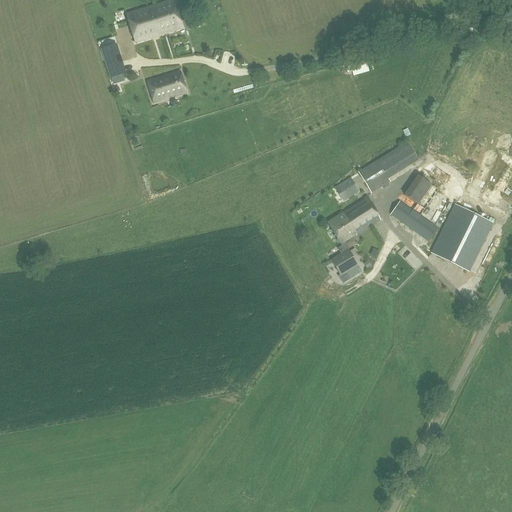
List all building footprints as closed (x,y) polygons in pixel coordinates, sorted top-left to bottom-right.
[(126,15),(135,43),(183,29),(174,0),(126,15)] [(115,45),(101,49),(110,78),(124,74),(115,45)] [(186,92),(179,70),(146,80),(153,102),(168,97),(167,96),(174,94),(174,95),(186,92)] [(177,124),(187,121),(185,113),(175,115),(177,124)] [(406,142),(358,172),(371,194),(389,183),(387,180),(418,160),(406,142)] [(434,165),(430,171),(441,178),(445,173),(434,165)] [(475,165),(468,174),(474,178),(480,170),(475,165)] [(420,217),(438,190),(444,183),(424,169),(418,176),(390,215),(428,242),(437,229),(420,217)] [(498,184),(501,190),(509,186),(506,180),(498,184)] [(342,214),(327,223),(342,246),(337,249),(340,255),(331,260),(340,276),(357,265),(343,242),(356,235),(356,236),(381,221),(367,198),(364,199),(352,181),(330,194),(342,214)] [(430,253),(468,272),(492,224),(454,205),(430,253)] [(378,227),(382,238),(390,235),(386,224),(378,227)] [(373,249),(370,256),(376,258),(379,251),(373,249)]
